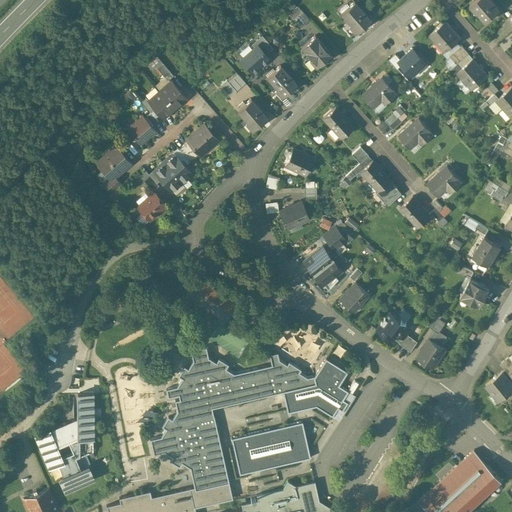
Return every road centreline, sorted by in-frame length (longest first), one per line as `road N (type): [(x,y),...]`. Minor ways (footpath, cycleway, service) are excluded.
road 1 (residential): [(316,311),(251,286),(196,244),(203,213),(254,160)]
road 2 (residential): [(316,311),(259,226),(254,160)]
road 3 (residential): [(449,402),(316,311)]
road 4 (residential): [(328,81),(411,180)]
road 5 (residential): [(328,81),(422,0)]
